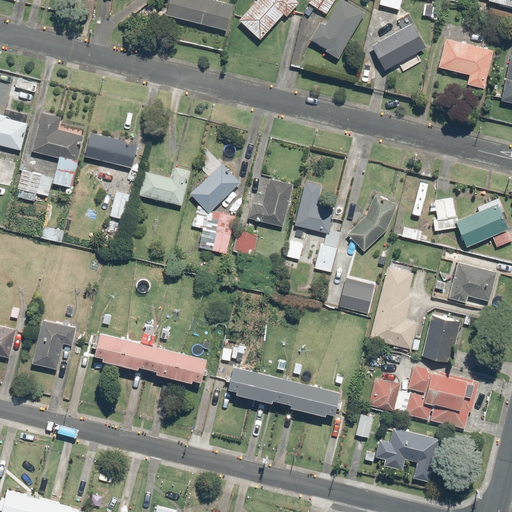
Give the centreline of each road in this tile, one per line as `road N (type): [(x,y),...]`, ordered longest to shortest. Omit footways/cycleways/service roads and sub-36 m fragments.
road 1 (residential): [(0,30),(511,158)]
road 2 (residential): [(0,405),(425,511)]
